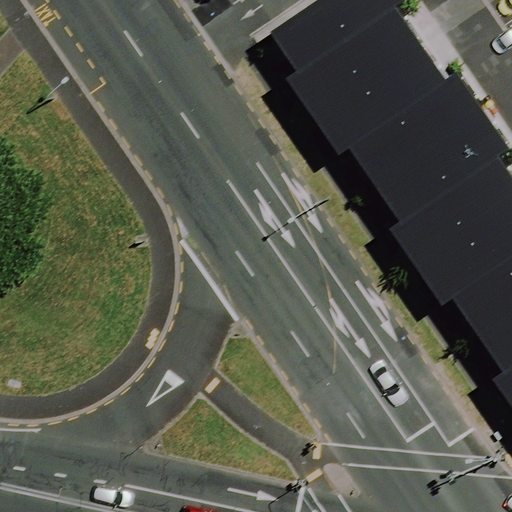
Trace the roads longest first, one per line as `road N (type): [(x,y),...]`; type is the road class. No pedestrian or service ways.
road 1 (secondary): [(462,511),(234,193)]
road 2 (secondary): [(16,489),(147,410),(184,366),(234,193)]
road 3 (secondary): [(234,193),(155,67)]
